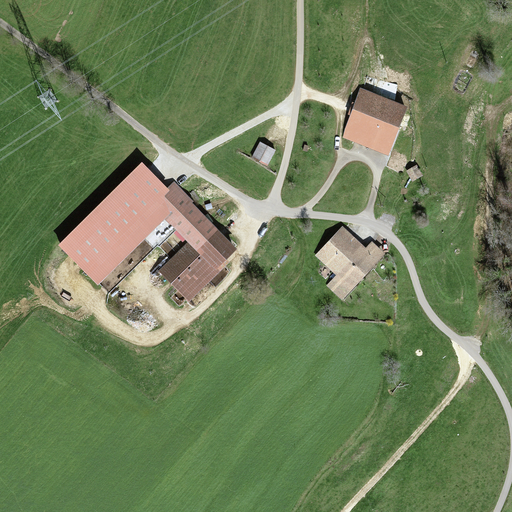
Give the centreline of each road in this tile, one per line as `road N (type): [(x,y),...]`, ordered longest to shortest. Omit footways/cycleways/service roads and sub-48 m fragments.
road 1 (track): [(511,105),(493,147),(479,309),(458,379),(341,511)]
road 2 (unclassified): [(491,511),(508,456),(502,408),(476,362),(427,314),(399,248),(365,222),(267,207)]
road 3 (unclassified): [(267,207),(181,159),(0,23)]
road 4 (unclassified): [(296,0),(289,132),(267,207)]
road 5 (track): [(181,159),(293,99)]
